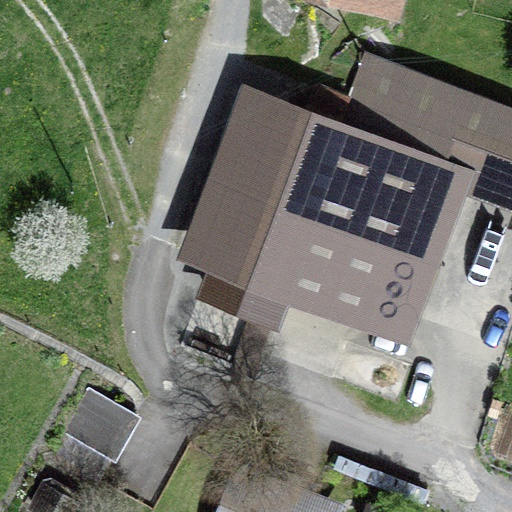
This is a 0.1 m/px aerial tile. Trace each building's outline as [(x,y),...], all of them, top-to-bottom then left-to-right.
[(315,86),(304,115),(438,169),(511,196),(511,119),(360,62),(346,98),(315,86)] [(409,248),(438,169),(304,115),(276,105),(217,261),(403,330),(431,256),(409,248)] [(195,305),(180,349),(211,360),(213,357),(229,362),(238,337),(221,331),(226,317),(195,305)] [(88,387),(63,431),(111,458),(136,414),(88,387)] [(222,511),(331,511),(333,509),(308,499),(305,508),(235,481),(222,511)] [(45,486),(33,507),(41,511),(82,511),(85,507),(45,486)]
